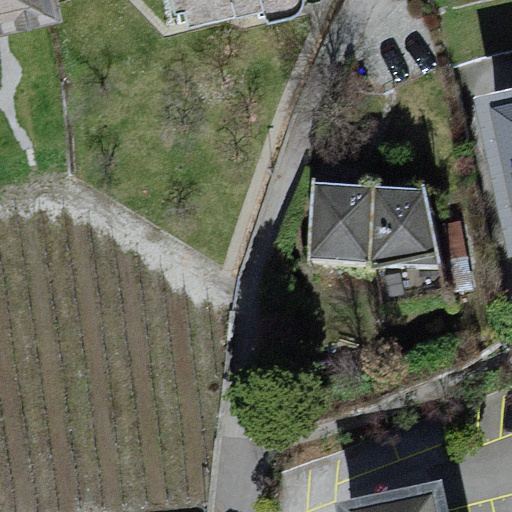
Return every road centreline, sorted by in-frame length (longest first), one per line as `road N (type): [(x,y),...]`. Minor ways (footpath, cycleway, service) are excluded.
road 1 (residential): [(218,511),(249,328),(320,101),(361,0)]
road 2 (unknown): [(504,479),(376,511)]
